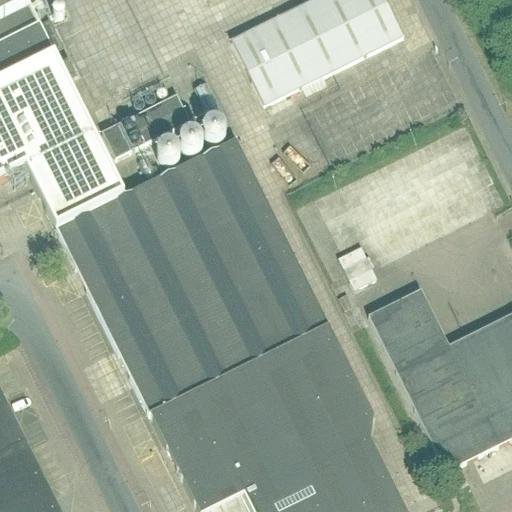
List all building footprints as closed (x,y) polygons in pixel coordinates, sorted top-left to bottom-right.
[(0,0),(0,187),(24,175),(55,236),(123,202),(21,0),(0,0)] [(325,0),(230,48),(262,113),(402,43),(381,0),(325,0)] [(131,124),(144,150),(189,127),(175,101),(131,124)] [(226,109),(219,112),(228,132),(235,129),(226,109)] [(202,141),(203,143),(204,145),(205,146),(206,147),(208,148),(210,149),(212,150),(214,150),(216,150),(217,149),(219,148),(221,147),(222,146),(224,145),(225,143),(225,141),(226,139),(226,138),(226,136),(225,134),(225,132),(224,130),(222,129),(221,128),(219,127),(217,126),(216,125),(214,125),(212,125),(210,126),(208,127),(206,128),(205,129),(204,130),(203,132),(202,134),(202,136),(201,138),(202,139),(202,141)] [(178,150),(178,151),(179,153),(180,155),(181,157),(182,158),(183,159),(185,160),(187,161),(189,162),(190,162),(192,162),(194,161),(196,160),(198,159),(199,158),(200,157),(201,155),(202,153),(203,151),(203,150),(203,148),(202,146),(201,144),(200,142),(199,141),(198,140),(196,139),(194,138),(192,137),(191,137),(189,137),(187,138),(185,139),(183,140),(182,141),(181,142),(180,144),(179,146),(178,148),(178,150)] [(345,368),(234,146),(55,236),(147,422),(148,421),(193,511),(402,511),(369,446),(373,423),(345,368)] [(178,156),(177,154),(176,153),(174,151),(173,150),(171,150),(169,149),(167,149),(165,149),(163,150),(162,150),(160,151),(159,153),(157,154),(156,156),(156,157),(155,159),(155,161),(155,163),(156,165),(156,167),(157,168),(159,170),(160,171),(162,172),(163,173),(165,173),(167,173),(169,173),(171,173),(173,172),(174,171),(176,170),(177,168),(178,167),(179,165),(179,163),(179,161),(179,159),(179,157),(178,156)] [(315,204),(329,243),(338,240),(331,220),(340,216),(334,197),(315,204)] [(359,256),(336,267),(351,299),(374,288),(359,256)] [(511,319),(447,352),(420,296),(367,322),(445,479),(511,445),(511,319)] [(57,511),(11,418),(0,396),(0,511),(57,511)]
